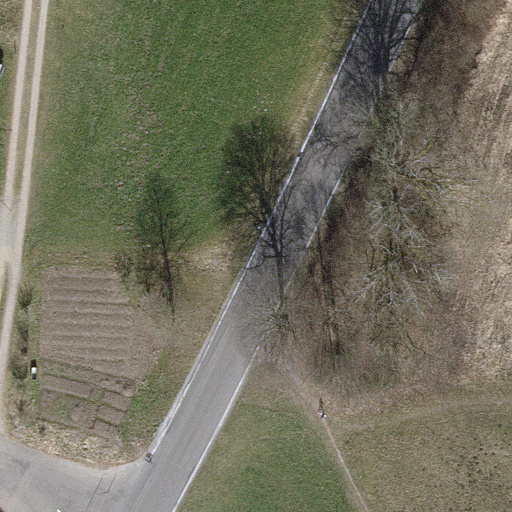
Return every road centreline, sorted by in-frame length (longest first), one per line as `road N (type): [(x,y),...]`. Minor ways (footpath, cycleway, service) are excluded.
road 1 (tertiary): [(146,511),(257,307),(397,0)]
road 2 (track): [(36,0),(0,334)]
road 3 (track): [(257,307),(315,417)]
